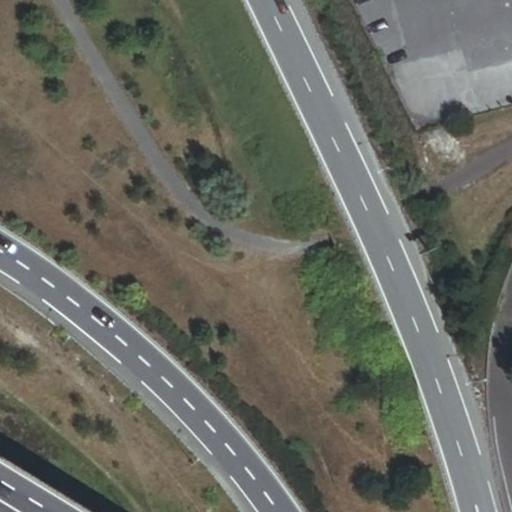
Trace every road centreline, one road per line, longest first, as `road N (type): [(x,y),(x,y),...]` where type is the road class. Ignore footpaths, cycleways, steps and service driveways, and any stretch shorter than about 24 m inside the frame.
road 1 (trunk): [(475,511),(367,196),(266,0)]
road 2 (trunk): [(0,251),(149,366),(279,511)]
